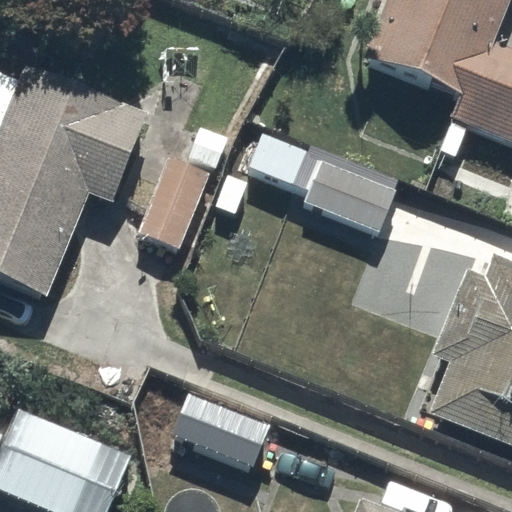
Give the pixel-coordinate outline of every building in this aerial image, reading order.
[(511,0),(389,0),(357,80),(452,118),(445,136),(511,162),(511,70),(488,61),(511,0)] [(141,138),(19,86),(14,98),(0,92),(0,301),(39,318),(82,215),(104,225),(141,138)] [(257,147),(243,183),(303,207),(298,219),(371,248),(390,200),(257,147)] [(204,187),(164,172),(134,251),(175,266),(204,187)] [(479,297),(460,290),(425,376),(444,383),(423,433),(511,469),(511,283),(489,274),(479,297)] [(184,414),(168,453),(246,484),(261,445),(184,414)] [(20,420),(0,462),(0,509),(6,511),(109,511),(129,469),(20,420)]
